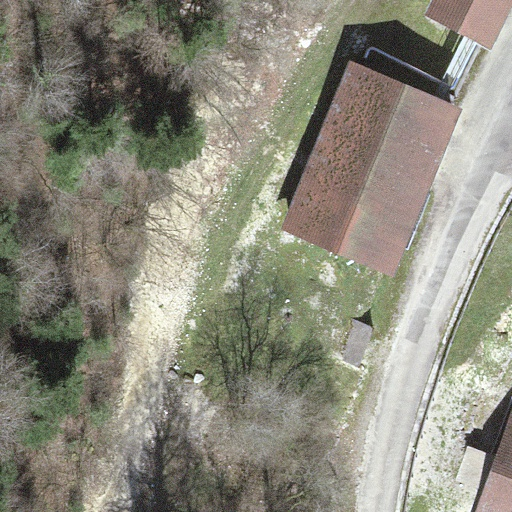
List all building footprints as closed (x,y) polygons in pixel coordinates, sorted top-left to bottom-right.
[(511,0),(429,0),(423,13),(490,46),(511,0)] [(383,271),(455,106),(355,62),(282,227),(383,271)] [(338,281),(316,271),(310,287),(331,296),(338,281)] [(315,362),(351,375),(365,336),(329,322),(323,303),(310,288),(294,279),(275,277),(255,282),(239,294),(230,311),(227,331),(232,350),(243,365),(261,375),(280,378),(298,374),(315,362)] [(511,511),(511,419),(478,511),(511,511)]
